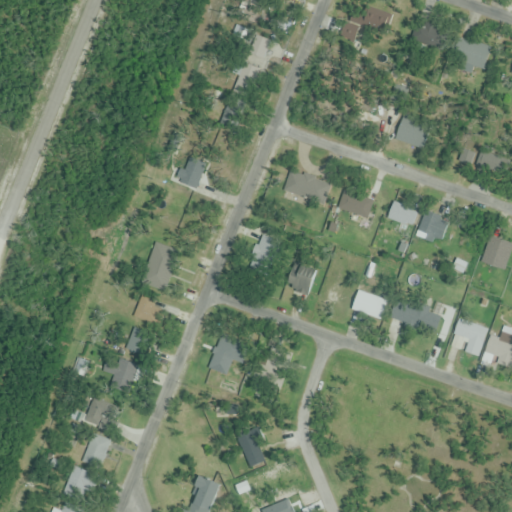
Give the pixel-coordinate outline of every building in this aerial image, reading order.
[(340,35),(364,49),(378,25),(354,11),(340,35)] [(394,139),(422,152),(431,132),(403,119),(394,139)] [(330,182),(289,173),(284,195),(325,204),(330,182)] [(389,219),(410,229),(418,214),(397,203),(389,219)] [(415,236),(434,245),(443,226),(425,217),(415,236)] [(511,249),(511,243),(490,236),(481,264),(505,272),(511,249)] [(146,282),(157,282),(158,259),(147,259),(146,282)] [(285,287),(307,295),(316,272),(293,264),(285,287)] [(381,322),(389,302),(358,290),(351,310),(381,322)] [(159,302),(144,296),(135,317),(150,323),(159,302)] [(438,323),(430,318),(426,323),(434,328),(438,323)] [(450,348),(479,357),(487,330),(458,321),(450,348)] [(152,339),(135,331),(126,349),(143,358),(152,339)] [(510,338),(488,339),(490,360),(511,359),(510,338)] [(134,362),(109,363),(111,391),(135,390),(134,362)] [(82,463),(99,470),(111,441),(93,435),(82,463)] [(214,511),(214,481),(190,481),(190,511),(214,511)]
